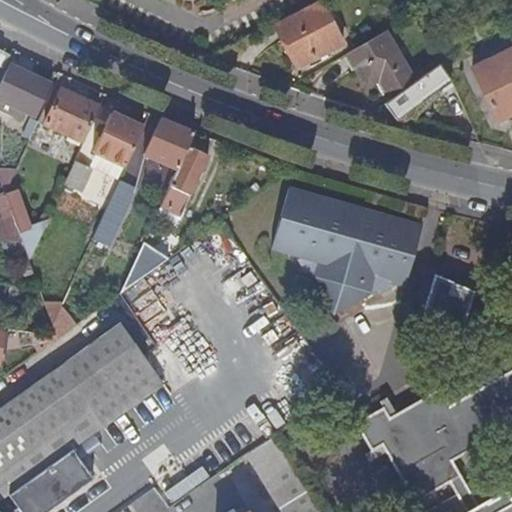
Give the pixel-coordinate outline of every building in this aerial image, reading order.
[(320,1),(274,26),(298,69),(344,46),(320,1)] [(385,34),(348,55),(366,88),(380,80),(391,100),(414,84),(385,34)] [(511,50),(471,70),(497,123),(511,115),(511,50)] [(49,83),(7,65),(0,81),(0,108),(23,118),(26,111),(34,115),(49,83)] [(391,100),(385,104),(398,122),(404,123),(426,108),(423,103),(452,84),(439,65),(414,84),(391,100)] [(82,142),(98,107),(58,89),(43,124),(82,142)] [(123,167),(141,127),(109,113),(91,151),(123,167)] [(186,146),(192,132),(159,118),(142,154),(175,168),(186,146)] [(28,139),(36,122),(30,119),(22,136),(28,139)] [(206,155),(186,146),(175,168),(158,206),(178,216),(206,155)] [(89,168),(73,161),(63,183),(80,190),(89,168)] [(117,179),(101,216),(118,224),(135,188),(117,179)] [(359,217),(360,209),(285,189),(268,248),(297,256),(321,295),(349,303),(389,282),(402,285),(419,225),(373,212),(372,220),(359,217)] [(0,217),(12,213),(4,193),(0,195),(0,217)] [(373,212),(360,209),(359,217),(372,220),(373,212)] [(118,293),(166,260),(144,243),(118,293)] [(25,278),(34,275),(28,260),(25,252),(17,256),(25,278)] [(172,264),(126,294),(163,345),(208,315),(172,264)] [(430,297),(436,275),(432,274),(425,296),(430,297)] [(471,290),(436,275),(430,297),(425,296),(419,316),(460,327),(471,290)] [(349,303),(321,295),(331,313),(349,303)] [(270,305),(232,330),(275,391),(311,367),(270,305)] [(163,384),(143,356),(120,325),(90,346),(58,369),(101,429),(163,384)] [(71,450),(101,429),(58,369),(0,410),(0,500),(8,495),(71,450)] [(511,511),(511,505),(504,492),(476,508),(450,462),(511,427),(511,372),(501,378),(449,407),(439,390),(388,418),(383,410),(365,419),(362,423),(360,427),(361,433),(372,453),(382,448),(414,504),(448,485),(463,511),(511,511)] [(319,511),(272,437),(245,455),(280,511),(319,511)] [(46,511),(92,479),(71,450),(8,495),(16,507),(9,511),(46,511)]
